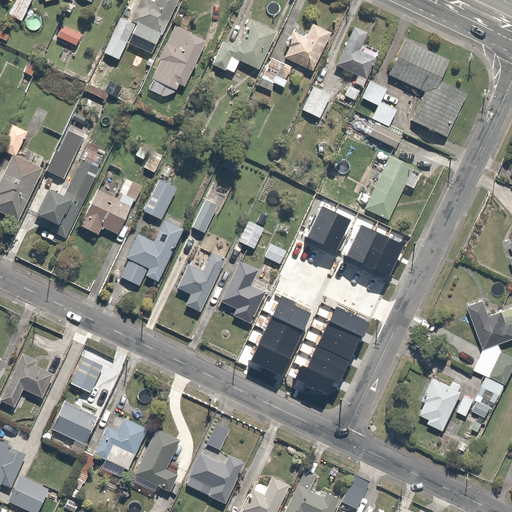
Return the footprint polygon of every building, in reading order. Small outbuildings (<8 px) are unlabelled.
[(32,0),(15,0),(8,13),(21,21),(32,0)] [(164,32),(177,0),(156,0),(155,2),(151,0),(143,0),(135,20),(164,32)] [(257,69),(271,31),(246,22),(239,42),(232,39),(229,45),(218,41),(209,65),(232,74),(237,61),(257,69)] [(312,72),(330,31),(309,23),(303,36),(292,32),(281,59),(312,72)] [(82,35),(61,26),(56,39),(76,47),(82,35)] [(186,89),(207,40),(175,26),(149,88),(168,96),(178,92),(180,87),(186,89)] [(367,33),(353,27),(334,67),(356,77),(354,84),(362,88),(375,59),(359,51),(367,33)] [(436,89),(440,81),(449,61),(405,41),(388,75),(424,92),(436,89)] [(282,87),(291,67),(272,58),(271,61),(266,59),(257,78),(261,80),(258,86),(270,92),(274,83),(282,87)] [(387,89),(369,81),(361,98),(377,106),(371,119),(376,121),(388,127),(396,110),(380,103),(387,89)] [(436,89),(424,92),(411,122),(446,137),(467,93),(440,81),(436,89)] [(359,91),(349,86),(345,96),(354,101),(359,91)] [(320,119),(331,95),(313,87),(302,111),(320,119)] [(299,110),(287,104),(280,116),(292,123),(299,110)] [(388,127),(376,121),(369,137),(395,149),(402,133),(388,127)] [(87,131),(68,122),(45,171),(64,180),(87,131)] [(354,150),(363,131),(353,126),(344,145),(354,150)] [(164,156),(153,150),(144,168),(155,173),(164,156)] [(373,158),(357,150),(352,160),(367,169),(373,158)] [(0,214),(18,223),(44,170),(15,156),(0,187),(0,214)] [(388,218),(408,169),(383,158),(363,208),(388,218)] [(67,245),(99,170),(82,163),(67,200),(48,192),(36,218),(51,225),(46,236),(67,245)] [(174,189),(158,181),(142,213),(158,221),(174,189)] [(122,238),(139,200),(118,191),(114,195),(98,188),(79,229),(100,239),(104,230),(122,238)] [(219,207),(205,199),(190,227),(204,235),(219,207)] [(159,283),(184,229),(165,220),(154,243),(142,237),(131,260),(149,269),(145,276),(159,283)] [(263,229),(248,220),(235,243),(251,251),(263,229)] [(370,249),(337,235),(333,242),(321,237),(314,254),(325,258),(317,277),(339,286),(346,268),(359,273),(370,249)] [(285,250),(270,243),(263,257),(277,265),(285,250)] [(199,313),(223,259),(209,252),(200,272),(185,265),(175,288),(188,294),(183,305),(199,313)] [(309,265),(289,256),(281,273),(301,283),(309,265)] [(260,268),(238,258),(219,302),(235,309),(232,316),(251,324),(266,290),(253,284),(260,268)] [(316,294),(281,277),(272,296),(307,313),(316,294)] [(482,302),(467,306),(480,347),(511,337),(511,320),(503,323),(500,311),(486,316),(482,302)] [(334,364),(346,335),(314,321),(293,371),(319,382),(328,361),(334,364)] [(36,362),(22,355),(0,398),(0,403),(13,410),(22,391),(41,401),(52,378),(33,368),(36,362)] [(104,366),(84,355),(68,384),(88,395),(104,366)] [(441,429),(460,391),(431,377),(420,400),(426,400),(419,414),(429,419),(427,422),(441,429)] [(98,417),(64,402),(51,431),(85,446),(98,417)] [(131,473),(152,429),(124,416),(117,430),(105,425),(91,454),(131,473)] [(219,452),(231,432),(214,422),(203,442),(219,452)] [(180,440),(157,429),(133,477),(170,495),(179,476),(165,469),(180,440)] [(24,456),(0,444),(0,486),(7,490),(24,456)] [(226,507),(246,464),(227,455),(222,464),(197,452),(185,478),(212,491),(208,499),(226,507)] [(90,474),(77,467),(65,491),(78,498),(90,474)] [(334,511),(341,498),(318,487),(321,480),(302,471),(281,511),(334,511)] [(373,483),(356,474),(342,500),(358,510),(373,483)] [(39,511),(50,492),(18,476),(5,503),(23,511),(39,511)] [(277,511),(289,486),(272,478),(265,495),(250,489),(240,511),(277,511)] [(77,511),(81,505),(68,498),(62,508),(69,511),(77,511)]
